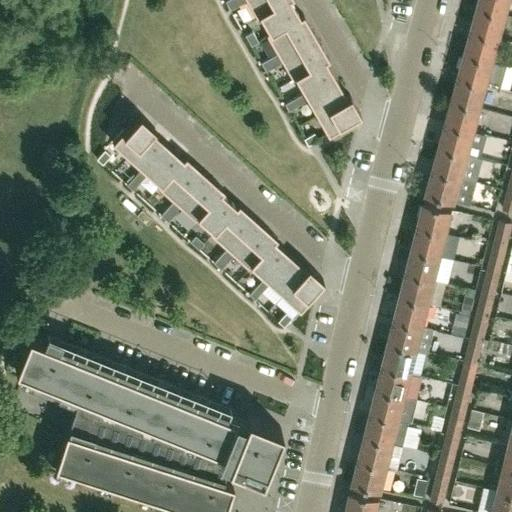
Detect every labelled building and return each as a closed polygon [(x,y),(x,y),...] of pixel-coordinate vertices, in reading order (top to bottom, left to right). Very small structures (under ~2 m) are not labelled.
[(283,0),(233,0),(227,4),(229,8),(243,0),(246,0),(255,16),(283,0)] [(266,34),(266,35),(303,13),(302,13),(299,15),(290,0),(283,0),(255,16),(256,17),(259,15),(269,32),(266,34)] [(479,0),(477,7),(505,14),(509,0),(479,0)] [(505,14),(477,7),(471,30),(499,38),(505,14)] [(315,35),(303,13),(266,35),(276,52),(260,61),(262,66),(315,35)] [(244,34),(250,44),(257,40),(251,30),(244,34)] [(499,38),(471,30),(464,53),(492,61),(493,60),(499,38)] [(328,56),(315,35),(262,66),(265,70),(281,60),(291,78),(328,56)] [(492,61),(464,53),(458,76),(486,84),(502,88),(507,65),(493,60),(492,61)] [(328,57),(328,56),(291,78),(292,79),(295,77),(303,91),(284,102),(286,106),(335,77),(325,59),(328,57)] [(486,84),(458,76),(452,100),(480,107),(486,84)] [(345,95),(335,77),(286,106),(288,109),(307,98),(316,113),(349,94),(349,93),(345,95)] [(359,110),(349,94),(316,113),(327,132),(350,119),(348,117),(359,110)] [(480,107),(452,100),(445,123),(473,131),(480,107)] [(111,140),(127,155),(153,126),(139,113),(131,122),(128,120),(111,140)] [(473,131),(445,123),(439,146),(467,154),(473,131)] [(154,127),(153,126),(127,155),(141,166),(126,183),(129,186),(167,143),(151,130),(154,127)] [(303,137),(307,144),(317,138),(313,131),(303,137)] [(167,143),(129,186),(132,188),(146,172),(159,183),(156,186),(157,186),(185,155),(185,154),(182,157),(167,143)] [(467,154),(439,146),(433,170),(461,177),(467,154)] [(103,148),(96,157),(101,163),(109,154),(103,148)] [(204,171),(185,155),(157,186),(172,199),(159,213),(163,217),(204,171)] [(461,177),(433,170),(426,193),(454,201),(461,177)] [(222,188),(204,171),(163,217),(167,220),(179,206),(194,219),(222,188)] [(485,185),(482,196),(498,200),(501,190),(485,185)] [(209,233),(210,234),(238,202),(235,205),(221,191),(223,188),(222,188),(194,219),(195,220),(197,217),(212,230),(209,233)] [(511,210),(511,197),(505,196),(502,208),(511,210)] [(423,201),(417,225),(445,232),(451,208),(423,201)] [(257,219),(238,202),(210,234),(225,247),(212,261),(216,264),(257,219)] [(275,235),(257,219),(216,264),(220,268),(232,254),(247,267),(275,235)] [(496,231),(509,234),(511,224),(511,222),(499,219),(496,231)] [(411,249),(440,256),(445,232),(417,225),(411,249)] [(507,246),(507,244),(509,234),(496,231),(493,243),(507,246)] [(194,234),(189,240),(198,248),(203,242),(194,234)] [(276,236),(275,235),(247,267),(248,268),(250,265),(263,276),(248,293),(251,295),(289,253),(274,239),(276,236)] [(507,246),(493,243),(490,254),(504,258),(507,246)] [(411,249),(405,272),(434,279),(440,256),(411,249)] [(289,253),(251,295),(254,298),(269,281),(282,293),(308,264),(307,263),(304,266),(289,253)] [(504,258),(490,254),(487,266),(501,269),(504,258)] [(322,277),(308,264),(282,293),(298,308),(316,288),(314,286),(322,277)] [(501,269),(487,266),(484,278),(498,281),(501,269)] [(400,295),(428,302),(434,279),(405,272),(400,295)] [(498,281),(484,278),(481,289),(495,293),(498,281)] [(479,301),(492,305),(495,293),(481,289),(479,301)] [(400,295),(394,319),(422,326),(428,302),(400,295)] [(489,316),(490,314),(492,305),(479,301),(476,313),(489,316)] [(277,320),(283,325),(291,316),(285,311),(277,320)] [(489,316),(476,313),(473,325),(486,328),(489,316)] [(388,342),(416,349),(422,326),(394,319),(388,342)] [(486,328),(473,325),(470,336),(483,340),(486,328)] [(270,449),(270,450),(280,426),(246,412),(243,420),(233,416),(234,415),(57,344),(60,335),(44,328),(41,337),(27,332),(14,366),(42,377),(38,386),(75,401),(66,429),(65,428),(54,463),(204,511),(222,511),(232,482),(230,481),(233,472),(225,469),(227,461),(239,466),(243,457),(254,462),(253,462),(258,464),(258,463),(263,466),(270,449)] [(483,340),(470,336),(467,348),(481,351),(483,340)] [(388,342),(382,365),(410,372),(416,349),(388,342)] [(481,351),(467,348),(464,360),(478,363),(481,351)] [(478,363),(464,360),(461,371),(475,375),(478,363)] [(404,396),(410,372),(382,365),(376,389),(404,396)] [(458,383),(472,386),(475,375),(461,371),(458,383)] [(472,386),(458,383),(455,395),(469,398),(472,386)] [(376,389),(370,412),(399,419),(404,396),(376,389)] [(469,398),(455,395),(453,407),(466,410),(469,398)] [(466,410),(453,407),(450,418),(463,422),(466,410)] [(469,425),(480,428),(483,412),(473,410),(469,425)] [(370,412),(365,435),(393,442),(403,445),(409,421),(399,419),(370,412)] [(463,422),(450,418),(447,430),(460,433),(463,422)] [(460,433),(447,430),(444,442),(458,445),(460,433)] [(365,435),(359,459),(387,466),(393,442),(365,435)] [(458,445),(444,442),(441,453),(455,457),(458,445)] [(511,443),(509,443),(503,466),(511,468),(511,443)] [(455,457),(441,453),(438,465),(452,468),(455,457)] [(381,490),(387,466),(359,459),(353,483),(381,490)] [(452,468),(438,465),(436,477),(449,480),(452,468)] [(511,468),(503,466),(498,490),(511,492),(511,468)] [(413,493),(423,495),(427,479),(417,476),(413,493)] [(449,480),(436,477),(433,489),(446,492),(449,480)] [(446,492),(433,489),(430,500),(443,503),(446,492)] [(511,511),(511,492),(498,490),(492,511),(511,511)] [(346,511),(376,511),(379,497),(350,491),(346,511)]
